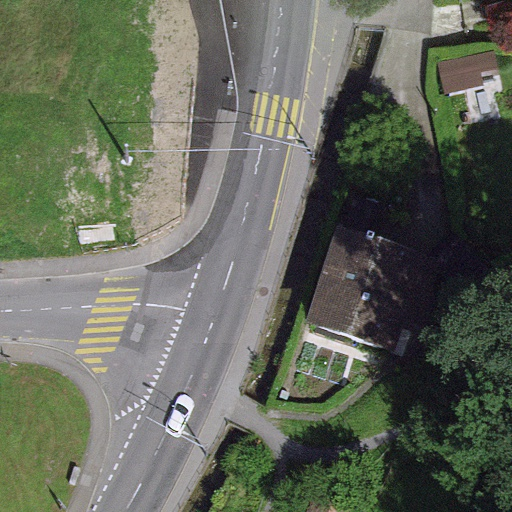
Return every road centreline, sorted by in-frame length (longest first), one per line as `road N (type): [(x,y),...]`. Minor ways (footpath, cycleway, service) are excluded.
road 1 (track): [(187,391),(272,434),(295,458),(374,444),(511,385)]
road 2 (tertiary): [(220,316),(270,117),(286,0)]
road 3 (residential): [(0,311),(109,304),(220,316)]
road 4 (tertiary): [(124,511),(220,316)]
